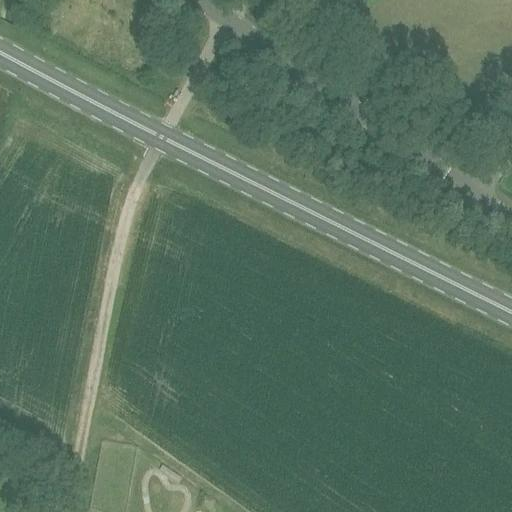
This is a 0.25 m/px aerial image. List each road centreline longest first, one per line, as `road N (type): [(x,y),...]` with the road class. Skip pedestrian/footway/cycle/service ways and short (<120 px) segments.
road 1 (track): [(164,138),(137,184),(114,258),(66,511)]
road 2 (primary): [(511,311),(164,138)]
road 3 (unclassified): [(467,197),(228,22)]
road 4 (primary): [(164,138),(0,51)]
road 5 (unclassified): [(164,138),(228,22)]
